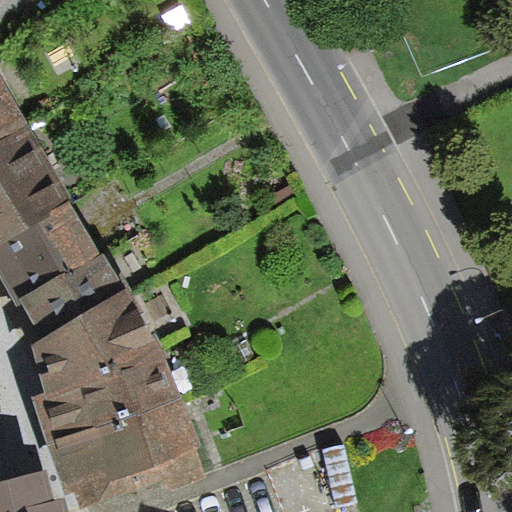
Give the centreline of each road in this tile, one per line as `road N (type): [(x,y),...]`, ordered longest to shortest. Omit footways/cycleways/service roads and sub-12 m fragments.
road 1 (primary): [(491,511),(446,352),(401,251),(263,0)]
road 2 (residential): [(67,511),(0,350)]
